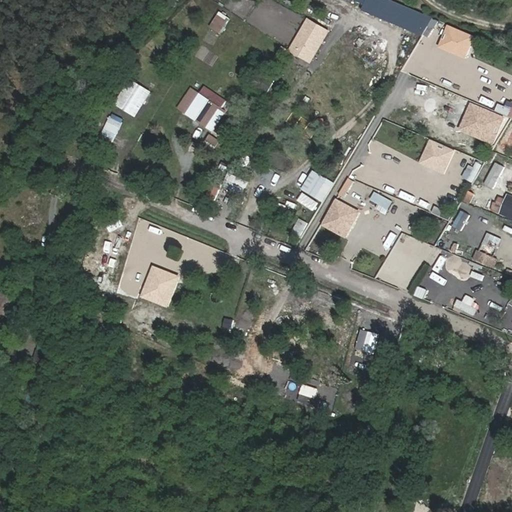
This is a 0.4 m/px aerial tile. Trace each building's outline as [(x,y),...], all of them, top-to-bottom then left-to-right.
[(397,20),(417,28),(421,18),(401,10),(397,20)] [(247,86),(252,78),(241,72),(237,80),(247,86)] [(446,88),(461,94),(467,80),(451,74),(446,88)] [(138,118),(152,90),(131,79),(117,107),(138,118)] [(273,100),(282,84),(275,80),(266,96),(273,100)] [(201,92),(191,86),(177,109),(213,131),(231,103),(205,86),(201,92)] [(476,92),(473,99),(488,105),(491,99),(476,92)] [(510,116),(511,110),(511,108),(499,104),(496,112),(510,116)] [(114,141),(124,120),(112,114),(101,135),(114,141)] [(124,153),(127,136),(115,134),(112,151),(124,153)] [(218,152),(224,143),(211,134),(205,143),(218,152)] [(429,141),(422,162),(442,168),(445,159),(462,165),(460,170),(477,176),(483,159),(429,141)] [(241,167),(247,169),(251,158),(246,156),(241,167)] [(498,189),(507,167),(496,162),(487,185),(498,189)] [(317,198),(328,178),(313,170),(302,190),(317,198)] [(232,174),(228,181),(245,189),(248,182),(232,174)] [(371,202),(390,209),(394,200),(375,192),(371,202)] [(511,196),(500,193),(496,206),(502,207),(500,214),(511,217),(511,196)] [(303,223),(310,201),(302,199),(299,211),(283,207),(280,216),(303,223)] [(332,211),(326,226),(332,229),(338,214),(332,211)] [(478,218),(476,224),(490,229),(492,223),(478,218)] [(392,247),(400,232),(394,229),(386,244),(392,247)] [(487,232),(475,260),(493,267),(505,240),(487,232)] [(391,275),(401,255),(394,251),(384,271),(391,275)] [(477,281),(483,269),(467,261),(453,291),(472,300),(480,283),(477,281)] [(0,293),(0,319),(4,322),(17,301),(1,291),(0,293)] [(441,298),(440,307),(452,309),(453,300),(441,298)] [(41,342),(38,349),(52,354),(55,347),(41,342)] [(36,352),(34,378),(47,379),(50,353),(36,352)] [(24,482),(29,471),(16,465),(10,475),(24,482)]
